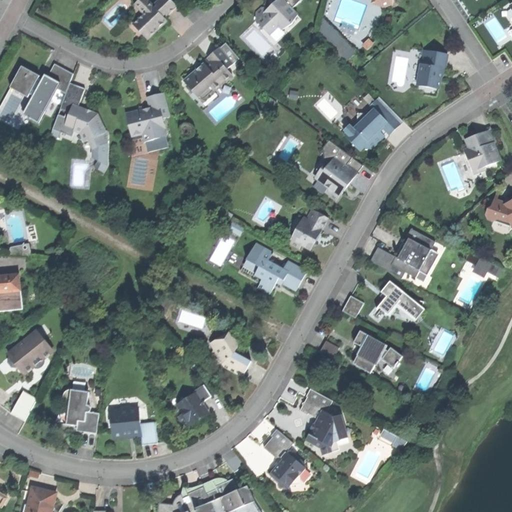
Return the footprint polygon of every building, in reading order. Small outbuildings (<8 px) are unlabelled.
[(133,25),(147,39),(157,29),(167,20),(163,16),(155,8),(147,0),(139,0),(135,4),(144,13),(133,25)] [(164,14),(166,16),(177,6),(170,0),(158,0),(155,4),(157,7),(164,14)] [(275,0),(275,7),(261,6),(255,12),(255,20),(269,34),(278,26),(281,29),(292,23),(297,14),(291,8),(300,0),(275,0)] [(157,7),(155,8),(163,16),(164,14),(157,7)] [(319,34),(339,55),(349,46),(323,19),(319,34)] [(355,52),(349,46),(339,55),(346,62),(355,52)] [(197,68),(183,80),(197,97),(209,86),(214,91),(232,75),(227,69),(233,64),(219,47),(202,61),(204,63),(197,68)] [(448,54),(423,50),(418,85),(439,89),(441,79),(442,72),(446,69),(448,54)] [(25,115),(38,122),(56,88),(65,93),(69,82),(73,74),(53,63),(44,80),(37,77),(38,75),(32,72),(20,65),(10,84),(35,97),(25,115)] [(85,87),(69,82),(65,93),(60,108),(69,112),(72,104),(75,105),(77,100),(80,101),(85,87)] [(142,110),(126,114),(131,135),(143,132),(153,139),(165,136),(163,128),(164,127),(162,117),(168,116),(163,93),(147,97),(151,110),(147,111),(143,112),(142,110)] [(389,135),(403,122),(379,97),(376,100),(377,102),(371,108),(373,110),(369,113),(367,112),(365,114),(358,114),(358,121),(353,127),(349,127),(345,130),(346,133),(344,134),(359,150),(362,147),(371,150),(379,142),(384,137),(379,131),(382,128),(389,135)] [(75,105),(72,104),(69,112),(65,124),(74,128),(73,130),(83,133),(86,140),(88,140),(92,148),(107,143),(108,134),(97,114),(88,110),(75,105)] [(491,127),(477,133),(478,135),(473,137),(466,139),(470,148),(471,153),(467,154),(474,171),(502,161),(495,144),(497,143),(491,127)] [(105,165),(107,143),(92,148),(91,157),(97,160),(105,165)] [(329,196),(336,202),(346,187),(358,172),(335,156),(330,163),(328,166),(326,165),(324,164),(320,165),(317,168),(316,172),(317,175),(320,177),(317,179),(328,188),(329,196)] [(305,179),(329,196),(328,188),(317,179),(320,177),(317,175),(316,172),(317,168),(320,165),(324,164),(326,165),(328,166),(330,163),(322,157),(305,179)] [(101,172),(105,165),(97,160),(93,167),(101,172)] [(511,199),(509,201),(510,203),(506,205),(505,202),(493,199),(492,207),(487,210),(486,215),(487,219),(493,221),(497,219),(504,221),(508,219),(511,228),(511,227),(511,199)] [(289,243),(298,248),(300,244),(310,250),(319,235),(328,219),(313,211),(307,220),(305,219),(304,222),(302,221),(289,243)] [(231,220),(226,229),(237,235),(242,226),(231,220)] [(378,248),(370,262),(402,279),(405,273),(415,279),(419,273),(426,276),(437,255),(430,252),(435,243),(411,230),(406,239),(410,241),(406,249),(400,260),(378,248)] [(30,243),(11,245),(12,256),(31,254),(30,243)] [(281,284),(295,292),(300,283),(307,272),(288,261),(283,269),(268,261),(273,252),(256,243),(246,260),(259,267),(254,276),(262,280),(257,289),(269,296),(279,278),(283,281),(281,284)] [(468,251),(463,261),(475,267),(478,262),(486,267),(484,272),(493,277),(498,267),(468,251)] [(254,277),(254,276),(259,267),(246,260),(241,270),(254,277)] [(0,311),(22,309),(19,277),(0,278),(0,311)] [(387,297),(378,307),(389,316),(395,308),(414,321),(422,311),(402,297),(403,293),(390,282),(384,288),(381,293),(387,297)] [(351,297),(343,312),(356,319),(364,304),(351,297)] [(324,325),(324,334),(332,334),(332,325),(324,325)] [(20,371),(23,375),(52,352),(36,331),(7,354),(10,357),(7,359),(7,363),(10,367),(15,368),(16,366),(20,371)] [(210,353),(217,365),(220,363),(222,368),(241,378),(246,371),(251,363),(243,359),(239,353),(242,352),(237,347),(241,343),(232,338),(229,333),(214,341),(214,351),(210,353)] [(384,348),(359,334),(356,341),(353,346),(364,352),(356,366),(370,374),(380,357),(383,350),(384,348)] [(203,349),(210,353),(214,351),(214,341),(209,339),(203,349)] [(328,342),(320,355),(333,362),(340,349),(328,342)] [(383,359),(382,360),(394,370),(397,367),(400,364),(403,359),(390,349),(387,353),(383,359)] [(369,377),(370,374),(356,366),(354,369),(369,377)] [(178,417),(184,427),(188,425),(189,427),(195,424),(194,423),(199,419),(208,414),(202,406),(204,401),(210,398),(203,386),(193,392),(194,394),(185,399),(181,399),(178,409),(182,415),(178,417)] [(332,402),(310,389),(305,398),(307,399),(305,403),(301,410),(302,410),(299,414),(307,418),(309,414),(319,419),(321,421),(325,414),(332,402)] [(84,432),(96,434),(97,413),(91,413),(91,410),(91,408),(89,406),(87,406),(87,402),(88,402),(89,392),(68,390),(66,392),(64,394),(63,397),(64,401),(66,403),(69,404),(67,425),(76,426),(77,426),(77,422),(84,422),(84,432)] [(13,417),(27,424),(39,402),(25,394),(13,417)] [(142,446),(157,444),(155,423),(140,425),(139,410),(130,410),(130,407),(121,408),(121,412),(112,413),(113,428),(111,428),(112,438),(123,437),(122,435),(131,434),(141,433),(142,446)] [(333,418),(325,414),(321,421),(319,419),(306,441),(318,448),(321,454),(329,454),(329,443),(337,442),(337,430),(342,429),(341,418),(333,418)] [(80,432),(84,432),(84,422),(77,422),(77,426),(76,426),(76,432),(80,432)] [(268,444),(263,449),(276,459),(282,459),(287,453),(294,445),(276,431),(270,438),(271,439),(268,444)] [(391,434),(386,443),(395,448),(400,439),(391,434)] [(290,455),(287,453),(282,459),(285,461),(283,464),(280,462),(270,474),(280,482),(281,487),(285,486),(289,489),(293,484),(299,484),(298,478),(307,467),(305,462),(293,452),(290,455)] [(215,491),(206,494),(213,511),(231,511),(234,511),(233,511),(259,511),(249,496),(247,494),(243,494),(239,495),(232,480),(222,484),(213,488),(215,491)] [(33,488),(31,492),(55,499),(56,494),(33,488)] [(213,511),(206,494),(203,488),(192,492),(186,494),(189,502),(184,505),(180,496),(175,498),(173,501),(172,506),(157,505),(156,511),(213,511)] [(51,511),(55,499),(31,492),(26,511),(51,511)]
